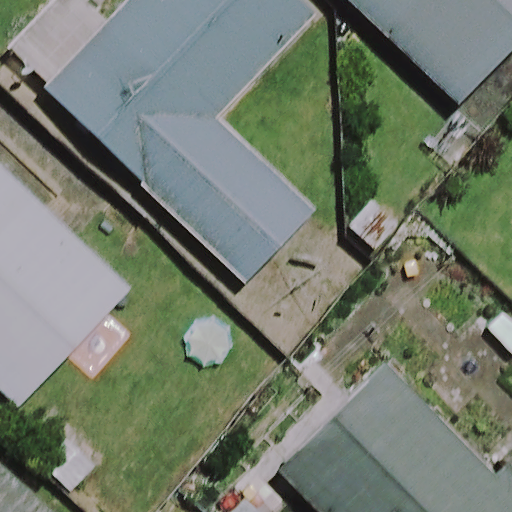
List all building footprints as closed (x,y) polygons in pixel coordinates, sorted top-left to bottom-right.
[(305,27),(277,0),(126,0),(34,92),(232,292),(302,222),(206,126),(305,27)] [(511,43),(511,0),(327,0),(445,113),(511,43)] [(119,295),(0,183),(0,404),(9,413),(119,295)] [(511,511),(511,510),(373,371),(267,477),(302,511),(511,511)] [(29,511),(0,488),(0,511),(29,511)]
